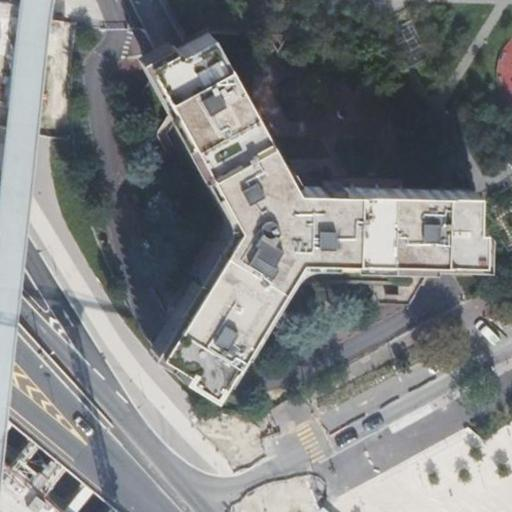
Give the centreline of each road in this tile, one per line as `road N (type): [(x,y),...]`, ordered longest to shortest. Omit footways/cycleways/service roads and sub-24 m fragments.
road 1 (residential): [(511,343),(238,486),(193,499)]
road 2 (primary): [(101,393),(0,205)]
road 3 (primary): [(0,344),(102,464)]
road 4 (primary): [(101,393),(0,279)]
road 5 (primary): [(193,499),(101,393)]
road 6 (primary): [(0,375),(102,464)]
